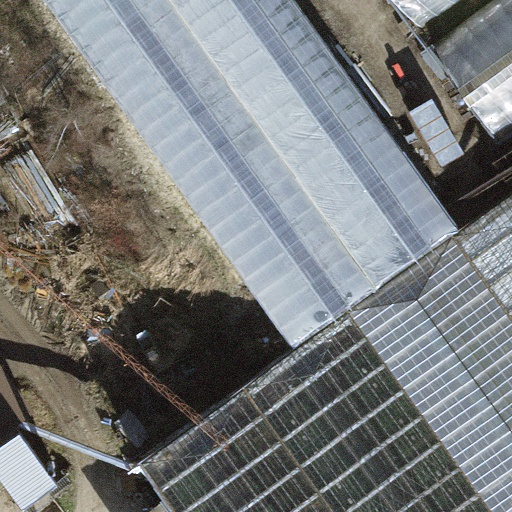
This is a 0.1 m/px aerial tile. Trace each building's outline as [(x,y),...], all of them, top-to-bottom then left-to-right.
[(439,219),(300,0),(27,0),(245,342),(439,219)] [(511,0),(392,0),(504,162),(511,156),(511,0)] [(511,511),(511,201),(140,468),(173,511),(511,511)] [(0,353),(0,415),(29,396),(0,353)] [(0,451),(0,482),(23,511),(37,511),(64,492),(20,436),(0,451)]
